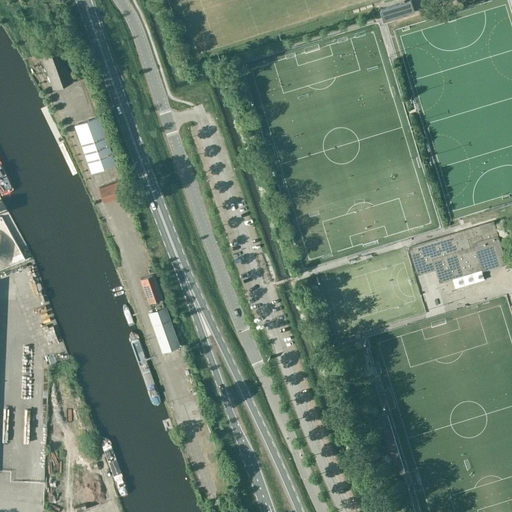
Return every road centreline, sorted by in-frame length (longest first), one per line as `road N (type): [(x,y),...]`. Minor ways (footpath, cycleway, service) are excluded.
road 1 (unclassified): [(323,511),(243,330),(120,0)]
road 2 (primary): [(188,285),(83,0)]
road 3 (primary): [(298,511),(188,285)]
road 4 (primary): [(188,285),(266,511)]
